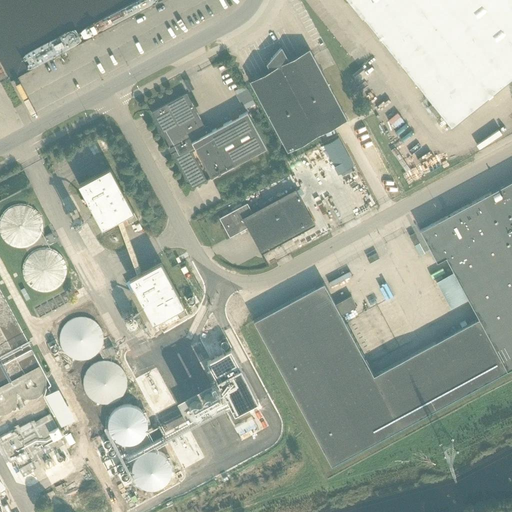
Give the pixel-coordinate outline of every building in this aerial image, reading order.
[(511,0),(349,0),(432,103),(428,106),(437,117),(441,114),(451,127),(511,77),(511,0)] [(266,63),(270,70),(250,81),(287,151),(347,119),(309,48),(289,60),(282,46),(266,63)] [(267,147),(248,112),(212,131),(208,126),(206,127),(187,93),(151,113),(193,188),(267,147)] [(338,173),(354,165),(338,137),(323,145),(338,173)] [(76,192),(102,243),(138,225),(131,211),(129,213),(110,175),(76,192)] [(331,465),(472,389),(507,370),(511,367),(511,180),(420,230),(437,261),(446,257),(454,272),(436,281),(451,307),(468,298),(479,318),(374,375),(341,314),(356,306),(351,295),(335,304),(324,283),(254,321),(331,465)] [(315,224),(296,188),(252,212),(247,203),(220,218),(230,236),(247,227),(261,253),(315,224)] [(25,199),(0,218),(0,231),(18,255),(49,231),(25,199)] [(419,242),(414,233),(409,235),(414,245),(419,242)] [(419,242),(414,245),(420,255),(425,252),(419,242)] [(72,281),(54,244),(18,261),(36,298),(72,281)] [(370,262),(379,257),(376,253),(367,258),(370,262)] [(162,254),(133,269),(159,316),(187,301),(162,254)] [(0,414),(3,415),(7,413),(11,411),(15,407),(17,403),(18,403),(20,408),(25,406),(25,405),(21,398),(21,397),(26,399),(32,399),(37,398),(41,395),(44,390),(46,385),(46,380),(44,375),(0,292),(0,414)] [(217,345),(222,354),(208,362),(239,420),(262,407),(231,349),(226,339),(217,343),(218,345),(217,345)] [(74,418),(58,390),(48,396),(63,424),(74,418)] [(146,416),(136,409),(123,408),(112,415),(106,426),(108,439),(116,449),(128,453),(141,449),(149,440),(151,427),(146,416)] [(15,429),(0,436),(0,442),(10,461),(15,459),(24,475),(36,469),(32,461),(66,443),(50,414),(35,421),(30,421),(15,429)]
